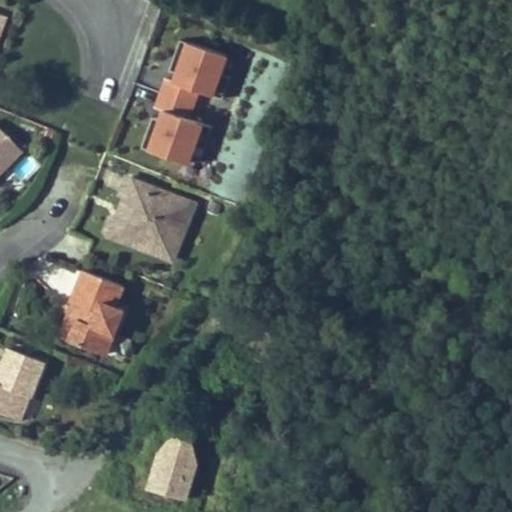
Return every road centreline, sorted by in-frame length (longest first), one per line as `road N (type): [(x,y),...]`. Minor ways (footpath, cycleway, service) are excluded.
road 1 (residential): [(0,245),(64,192),(86,133)]
road 2 (residential): [(100,0),(109,40),(86,133)]
